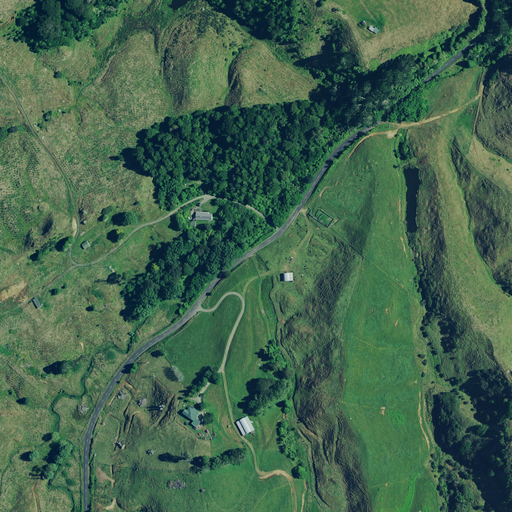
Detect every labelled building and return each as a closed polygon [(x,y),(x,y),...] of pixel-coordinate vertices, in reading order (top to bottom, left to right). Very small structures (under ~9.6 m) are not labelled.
[(380,31),(371,26),(369,30),(378,35),(380,31)] [(208,214),(208,213),(203,212),(196,212),(196,220),(212,220),(212,214),(208,214)] [(94,243),(90,245),(92,247),(92,246),(96,252),(109,243),(107,240),(105,242),(101,236),(93,242),(94,243)] [(90,246),(86,241),(82,245),(85,249),(90,246)] [(293,281),(292,273),(283,274),(283,281),(293,281)] [(42,306),(37,298),(33,300),(38,309),(42,306)] [(102,387),(94,383),(90,390),(98,394),(102,387)] [(193,409),(191,407),(188,410),(186,409),(183,413),(194,421),(192,424),(197,427),(201,421),(197,418),(201,412),(194,408),(193,409)] [(250,432),(252,434),(254,433),(253,431),(258,428),(254,421),(251,422),(248,417),(237,423),(244,436),(250,432)] [(111,425),(104,422),(99,433),(109,438),(114,427),(111,425)]
